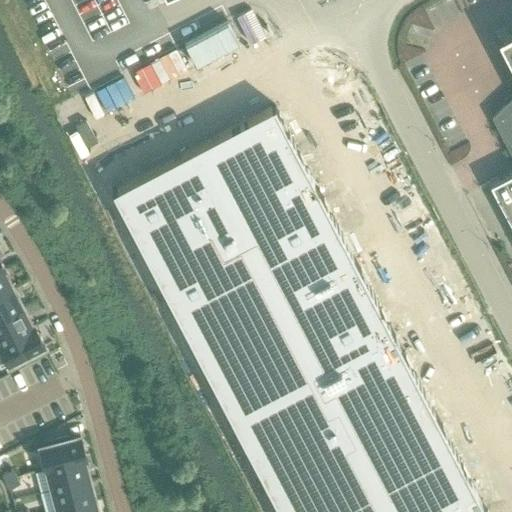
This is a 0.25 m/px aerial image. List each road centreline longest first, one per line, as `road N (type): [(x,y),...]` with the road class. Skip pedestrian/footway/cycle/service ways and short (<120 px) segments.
road 1 (unclassified): [(511,323),(349,9),(368,0)]
road 2 (residential): [(120,511),(81,369),(45,281),(0,210)]
